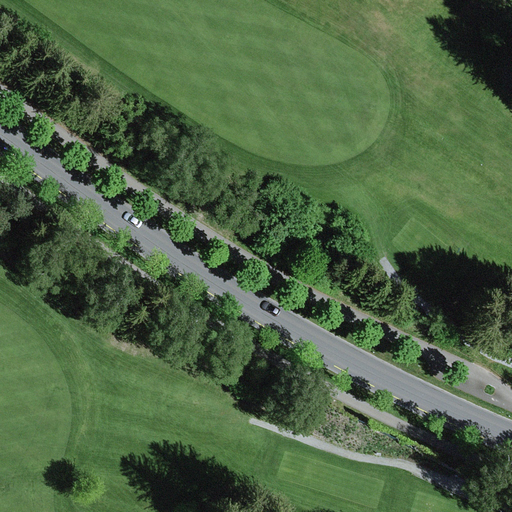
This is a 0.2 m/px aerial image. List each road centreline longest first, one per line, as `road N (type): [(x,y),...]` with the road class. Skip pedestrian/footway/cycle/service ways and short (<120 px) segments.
road 1 (primary): [(511,435),(259,309),(0,129)]
road 2 (track): [(503,511),(402,464),(357,458),(245,418)]
road 3 (track): [(511,329),(443,318),(371,259)]
